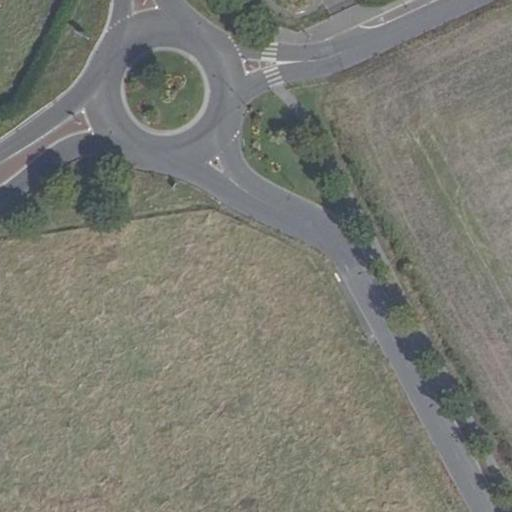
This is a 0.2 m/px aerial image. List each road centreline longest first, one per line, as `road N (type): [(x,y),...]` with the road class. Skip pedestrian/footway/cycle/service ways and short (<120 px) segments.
road 1 (secondary): [(484,511),(342,249),(242,195),(196,146)]
road 2 (tertiary): [(470,0),(337,58),(298,66),(222,63)]
road 3 (secondary): [(0,171),(102,105)]
